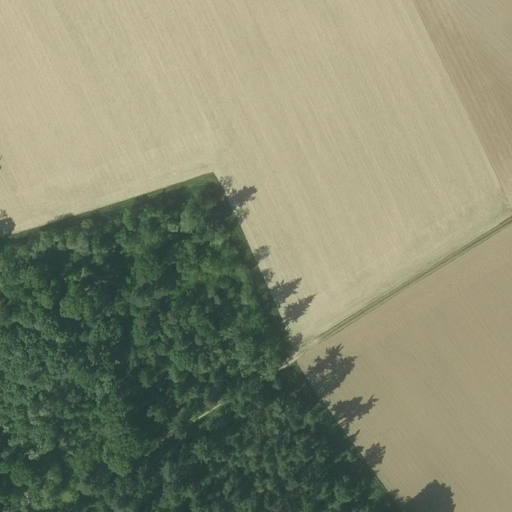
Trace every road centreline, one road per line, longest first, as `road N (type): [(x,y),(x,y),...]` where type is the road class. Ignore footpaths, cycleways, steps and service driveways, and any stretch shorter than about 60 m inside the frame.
road 1 (track): [(0,240),(207,180),(294,355),(410,511)]
road 2 (track): [(47,511),(511,224)]
